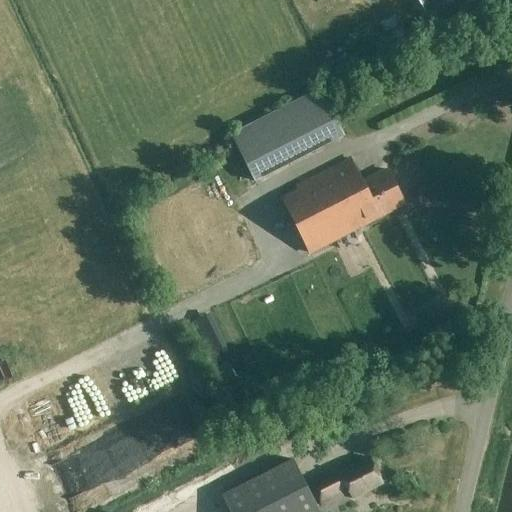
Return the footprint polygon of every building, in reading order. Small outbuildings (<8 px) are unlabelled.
[(418,0),(423,10),(444,0),(418,0)] [(230,135),(253,182),(342,137),(319,90),(230,135)] [(310,253),(404,205),(387,172),(362,184),(350,160),(297,187),(299,190),(282,199),(310,253)] [(215,229),(224,268),(249,262),(239,222),(215,229)] [(91,444),(76,449),(80,463),(96,459),(91,444)] [(222,492),(232,511),(315,511),(289,459),(222,492)] [(312,485),(322,505),(331,501),(349,492),(352,499),(382,484),(369,459),(339,473),(338,472),(324,479),(312,485)]
